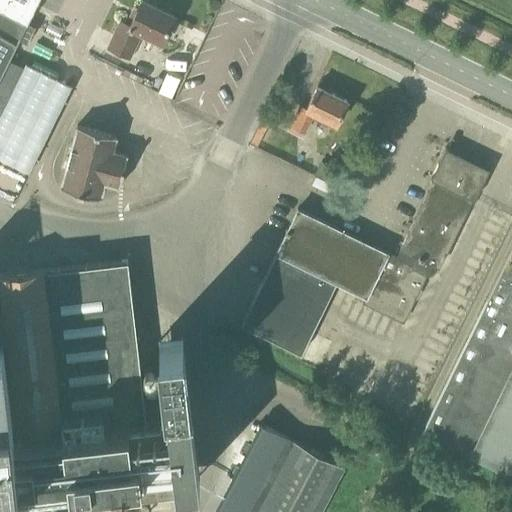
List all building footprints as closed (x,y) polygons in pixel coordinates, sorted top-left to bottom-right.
[(0,0),(0,79),(20,39),(29,43),(37,26),(29,22),(39,0),(0,0)] [(144,33),(162,42),(175,17),(143,1),(131,25),(121,19),(107,48),(131,60),(144,33)] [(168,94),(177,74),(162,68),(153,88),(168,94)] [(336,125),(349,100),(317,85),(306,107),(300,104),(290,126),(306,133),(315,114),(336,125)] [(113,151),(117,136),(78,126),(62,187),(101,197),(105,182),(120,186),(128,155),(113,151)] [(446,147),(431,177),(433,178),(400,247),(401,247),(397,255),(298,207),(276,252),(276,253),(242,323),(302,353),(336,282),(365,296),(363,302),(404,322),(433,263),(439,265),(472,197),(475,198),(490,168),(446,147)] [(511,251),(424,431),(472,454),(511,473),(511,251)] [(113,495),(114,497),(117,497),(118,511),(147,511),(152,511),(151,493),(180,489),(179,480),(200,478),(182,338),(160,340),(170,416),(147,419),(129,259),(0,274),(0,311),(3,339),(0,339),(0,511),(2,511),(0,492),(0,486),(22,484),(34,511),(57,511),(54,503),(113,495)] [(319,511),(344,465),(291,438),(252,511),(319,511)]
